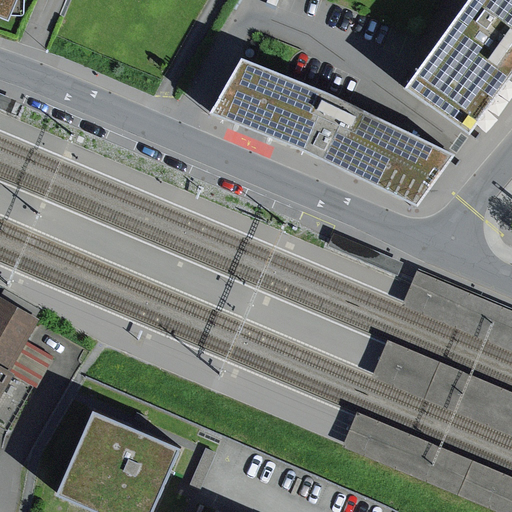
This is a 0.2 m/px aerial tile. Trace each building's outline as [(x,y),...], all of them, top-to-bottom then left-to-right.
[(0,0),(0,12),(30,13),(30,0),(0,0)] [(511,0),(473,0),(409,89),(475,136),(511,85),(511,0)] [(338,104),(241,56),(208,109),(421,203),(456,153),(338,104)] [(511,317),(415,277),(404,303),(511,348),(511,317)] [(0,392),(41,320),(0,297),(0,392)] [(29,343),(15,375),(44,387),(57,355),(29,343)] [(511,396),(386,344),(373,376),(511,434),(511,396)] [(339,450),(483,511),(511,511),(511,480),(355,413),(339,450)] [(150,511),(178,450),(94,414),(60,493),(103,511),(150,511)]
